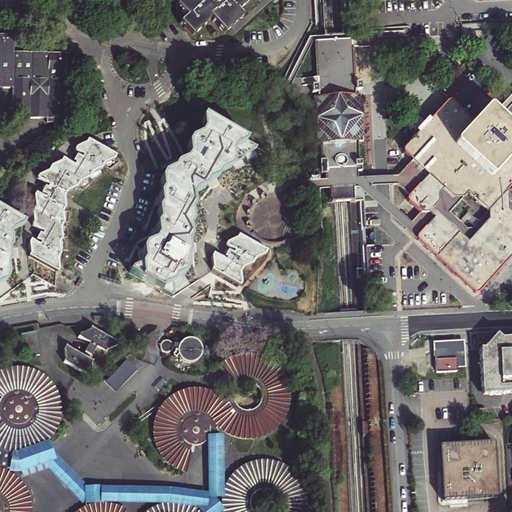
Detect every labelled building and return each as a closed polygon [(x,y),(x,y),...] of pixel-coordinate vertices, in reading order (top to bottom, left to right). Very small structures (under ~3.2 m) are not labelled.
[(215,0),(216,0),(211,5),(206,0),(182,0),(176,5),(187,17),(181,24),(192,35),(211,19),(225,32),(234,24),(242,16),(238,11),(250,0),(215,0)] [(63,125),(65,123),(65,93),(66,53),(44,53),(22,52),(13,52),(14,35),(0,35),(0,88),(3,88),(11,89),(11,118),(37,118),(46,118),(46,123),(56,123),(58,125),(61,126),(63,125)] [(318,96),(313,96),(314,122),(316,144),(319,143),(321,175),(327,174),(328,185),(328,189),(330,189),(331,202),(354,201),(353,189),(357,189),(357,183),(356,172),(360,171),(359,142),(363,142),(360,94),(355,94),(355,88),(354,82),(352,43),(351,39),(350,39),(350,36),(343,36),(342,36),(341,40),(324,41),(324,38),(320,38),(316,38),(316,42),(314,42),(316,82),(316,88),(316,90),(316,93),(318,93),(318,96)] [(407,196),(407,199),(407,201),(420,213),(412,223),(405,230),(415,239),(437,258),(441,262),(474,292),(476,293),(478,293),(511,256),(511,195),(510,193),(508,191),(511,186),(511,157),(511,155),(511,124),(503,116),(486,134),(453,103),(450,101),(448,102),(446,103),(436,113),(426,124),(411,140),(404,149),(404,152),(405,154),(411,160),(409,163),(393,181),(409,195),(407,196)] [(203,187),(207,182),(216,177),(218,174),(218,173),(229,167),(231,164),(241,159),(243,155),(253,150),(255,147),(203,118),(201,122),(203,130),(200,136),(190,140),(187,145),(188,156),(187,158),(185,161),(176,165),(174,169),(163,174),(160,181),(162,191),(159,195),(160,207),(157,212),(158,222),(156,226),(156,239),(154,243),(145,246),(142,252),(143,262),(140,268),(130,272),(130,274),(150,285),(171,296),(172,295),(170,284),(173,279),(184,275),(186,271),(185,260),(187,255),(186,244),(189,239),(188,228),(190,224),(189,213),(192,209),(190,196),(192,192),(203,187)] [(113,159),(114,156),(87,141),(86,144),(76,148),(75,151),(84,157),(83,160),(76,156),(73,162),(77,165),(76,169),(62,161),(61,163),(51,167),(48,172),(37,179),(49,186),(47,189),(44,188),(42,193),(46,196),(44,200),(35,196),(35,208),(32,213),(33,226),(46,233),(44,237),(39,235),(36,240),(42,244),(41,247),(30,242),(29,245),(30,256),(29,257),(39,263),(55,272),(57,271),(56,259),(58,255),(57,244),(59,240),(59,230),(62,224),(61,212),(64,208),(64,194),(65,191),(75,188),(77,182),(87,178),(89,173),(99,169),(102,164),(113,159)] [(23,224),(24,222),(0,208),(0,282),(5,281),(8,275),(7,263),(9,260),(8,248),(10,246),(10,232),(11,229),(23,224)] [(225,257),(227,259),(225,262),(213,256),(212,258),(213,269),(211,271),(239,286),(240,284),(239,272),(241,269),(251,263),(254,260),(263,255),(265,252),(238,236),(237,239),(227,244),(226,246),(234,250),(232,254),(228,252),(225,257)] [(33,275),(54,287),(55,272),(39,263),(33,275)] [(66,360),(64,363),(91,377),(92,376),(92,361),(93,358),(103,356),(105,351),(116,347),(117,343),(91,328),(90,330),(80,335),(78,339),(88,345),(85,354),(83,357),(66,348),(66,360)] [(154,346),(161,335),(159,334),(156,333),(153,333),(151,334),(148,335),(146,337),(144,338),(143,341),(142,344),(142,346),(143,350),(144,353),(146,355),(149,357),(151,358),(155,358),(154,346)] [(21,336),(25,360),(40,357),(36,334),(21,336)] [(175,357),(178,356),(178,358),(181,361),(185,363),(189,364),(193,363),(197,361),(201,356),(202,352),(201,348),(198,342),(194,340),(192,339),(187,339),(183,341),(180,343),(178,347),(173,347),(172,344),(171,343),(169,341),(166,341),(164,341),(162,342),(160,344),(159,347),(160,349),(160,351),(162,353),(164,354),(169,354),(171,353),(172,351),(174,351),(172,353),(173,356),(175,357)] [(457,367),(465,367),(464,339),(435,340),(437,373),(456,372),(457,367)] [(483,354),(480,354),(482,392),(486,396),(511,394),(511,339),(487,341),(483,354)] [(227,400),(225,402),(222,399),(213,394),(204,391),(190,390),(181,392),(168,400),(159,411),(157,415),(154,424),(154,438),(156,448),(164,460),(171,466),(184,472),(190,451),(192,446),(194,447),(198,447),(202,446),(205,445),(207,443),(209,441),(209,440),(211,436),(211,433),(213,434),(218,432),(217,429),(219,427),(224,430),(234,436),(240,437),(252,438),(264,435),(269,432),(278,424),(282,420),(287,409),(289,397),(289,391),(286,380),(280,370),(271,362),(261,356),(249,354),(243,355),(231,357),(221,364),(236,381),(239,385),(244,383),(248,383),(252,384),(256,386),(259,390),(261,394),(261,399),(260,403),(258,407),(254,410),(250,411),(245,411),(241,410),(237,408),(234,404),(233,400),(227,400)] [(4,417),(0,419),(0,511),(31,511),(32,508),(31,501),(27,491),(21,482),(19,480),(18,479),(10,474),(0,470),(1,468),(5,468),(7,461),(9,454),(5,453),(6,451),(11,452),(16,452),(17,452),(23,452),(28,451),(33,449),(38,447),(43,444),(51,435),(56,426),(59,415),(59,404),(55,393),(49,384),(41,376),(31,371),(20,369),(9,370),(3,372),(0,373),(0,395),(3,397),(7,400),(3,406),(3,412),(4,417)] [(198,511),(222,511),(223,511),(215,500),(222,500),(225,437),(211,436),(209,440),(209,441),(206,494),(170,490),(100,490),(100,487),(85,488),(39,447),(38,447),(33,449),(28,451),(23,452),(17,452),(16,452),(11,453),(9,453),(9,454),(7,461),(5,468),(4,470),(16,473),(18,479),(19,480),(45,474),(79,505),(83,501),(83,506),(93,506),(172,504),(181,506),(182,506),(198,508),(197,510),(198,511)] [(497,499),(494,444),(439,447),(442,502),(497,499)] [(240,470),(233,476),(228,482),(224,490),(222,499),(223,511),(304,511),(305,508),(305,500),(303,491),(300,483),(295,476),(288,470),(281,466),(273,463),(264,462),(256,463),(247,466),(240,470)] [(427,511),(425,469),(414,470),(416,511),(427,511)]
